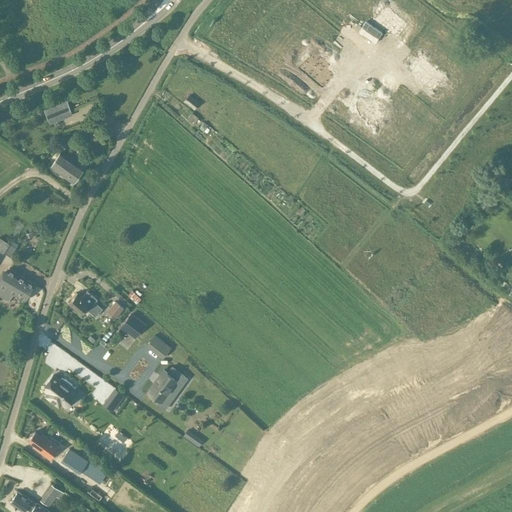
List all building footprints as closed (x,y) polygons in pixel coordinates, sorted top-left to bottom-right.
[(352,2),(343,13),(344,13),(361,28),(370,17),(352,2)] [(386,8),(376,20),(383,26),(382,26),(389,32),(390,32),(396,37),(406,25),(386,8)] [(287,26),(290,23),(301,32),(306,26),(287,11),(279,20),(287,26)] [(311,57),(301,69),(323,86),(333,74),(326,69),(330,64),(321,57),(318,62),(311,57)] [(420,57),(410,69),(417,75),(415,77),(423,84),(425,81),(433,88),(443,76),(420,57)] [(189,95),(184,101),(194,110),(200,103),(189,95)] [(361,98),(351,110),(372,128),(382,116),(376,111),(380,106),(372,99),(368,104),(361,98)] [(67,100),(44,109),(50,124),(73,115),(67,100)] [(193,113),(188,120),(194,124),(199,117),(193,113)] [(51,166),(74,182),(85,166),(61,151),(51,166)] [(482,197),(478,203),(484,207),(488,200),(482,197)] [(0,251),(4,254),(4,253),(11,257),(17,248),(10,244),(0,236),(0,251)] [(0,284),(0,295),(9,301),(14,293),(25,300),(35,284),(10,268),(0,284)] [(72,299),(69,303),(82,314),(87,308),(88,310),(96,316),(103,308),(95,302),(98,299),(88,290),(83,296),(81,298),(76,293),(71,298),(72,299)] [(128,294),(137,303),(142,299),(132,290),(128,294)] [(116,300),(107,311),(116,318),(124,308),(116,300)] [(147,324),(131,312),(121,327),(136,338),(147,324)] [(155,335),(147,345),(163,357),(171,347),(155,335)] [(164,370),(148,391),(161,401),(167,392),(172,395),(181,382),(179,381),(184,375),(173,366),(168,373),(164,370)] [(48,392),(45,395),(58,405),(60,401),(65,405),(75,392),(72,389),(74,386),(61,375),(58,378),(52,374),(44,384),(46,385),(44,389),(48,392)] [(107,405),(114,411),(127,395),(121,389),(107,405)] [(200,446),(205,439),(189,429),(184,435),(200,446)] [(36,431),(29,440),(35,444),(34,446),(48,457),(50,458),(55,453),(59,446),(43,434),(42,436),(36,431)] [(69,448),(63,458),(81,470),(82,471),(100,483),(108,471),(89,458),(88,460),(69,448)] [(57,496),(61,498),(65,491),(52,483),(41,500),(50,506),(57,496)] [(36,504),(32,501),(18,491),(10,502),(24,511),(27,508),(31,511),(30,511),(50,511),(49,511),(37,503),(36,504)]
